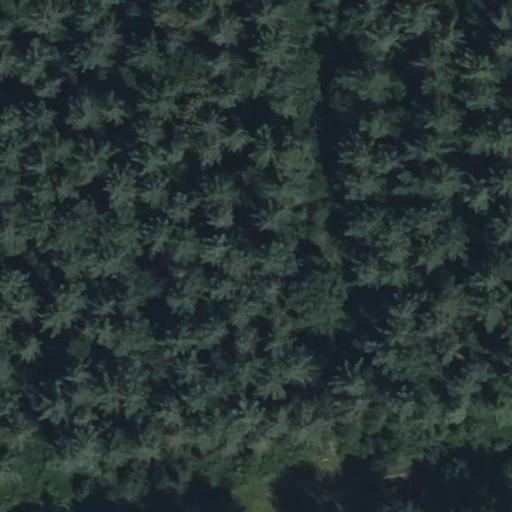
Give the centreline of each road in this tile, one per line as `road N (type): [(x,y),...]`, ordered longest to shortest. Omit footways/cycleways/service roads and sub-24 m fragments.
road 1 (track): [(301,493),(511,468)]
road 2 (track): [(145,511),(301,493)]
